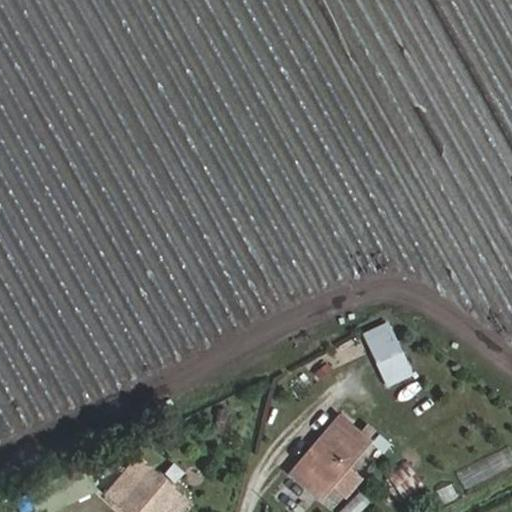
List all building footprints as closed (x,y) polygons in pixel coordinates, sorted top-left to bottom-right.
[(410,370),(400,341),(381,347),(391,376),(410,370)] [(324,496),(376,435),(348,412),(296,472),(324,496)] [(382,474),(399,501),(423,486),(406,459),(382,474)] [(131,511),(172,511),(188,495),(156,468),(124,505),(131,511)] [(31,495),(40,511),(48,511),(86,490),(74,470),(31,495)] [(439,504),(458,498),(453,483),(434,489),(439,504)] [(359,511),(370,501),(359,490),(336,511),(359,511)] [(180,511),(192,498),(188,495),(172,511),(180,511)]
